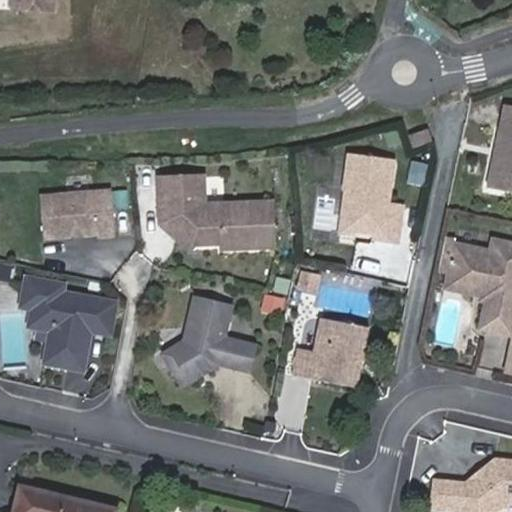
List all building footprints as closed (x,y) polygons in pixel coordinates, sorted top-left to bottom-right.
[(8,0),(7,2),(6,4),(4,7),(45,10),(45,0),(8,0)] [(511,106),(505,105),(488,188),(511,193),(511,106)] [(411,135),(414,148),(431,143),(428,131),(411,135)] [(395,161),(350,155),(346,190),(353,191),(349,217),(360,231),(385,234),(384,241),(400,244),(404,206),(390,204),(395,161)] [(204,177),(160,179),(161,208),(178,208),(179,216),(185,223),(177,229),(189,245),(222,243),(223,249),(274,246),(272,202),(205,205),(204,177)] [(353,191),(346,190),(340,233),(384,241),(385,234),(360,231),(349,217),(353,191)] [(112,191),(41,196),(45,238),(98,234),(99,238),(116,237),(112,191)] [(178,208),(161,208),(162,221),(184,249),(189,245),(177,229),(185,223),(179,216),(178,208)] [(490,251),(453,244),(446,279),(483,287),(482,296),(480,302),(486,303),(481,329),(511,335),(511,243),(493,240),(490,251)] [(315,295),(320,275),(298,270),(293,289),(315,295)] [(64,285),(27,277),(23,300),(40,303),(37,321),(52,323),(48,346),(45,362),(82,370),(90,330),(91,326),(111,330),(116,303),(75,295),(74,300),(62,298),(63,293),(64,285)] [(444,288),(482,296),(483,287),(446,279),(444,288)] [(260,295),(258,315),(280,318),(283,298),(260,295)] [(233,309),(194,299),(184,343),(162,356),(182,391),(221,368),(251,375),(257,348),(225,340),(233,309)] [(27,341),(48,346),(52,323),(37,321),(40,303),(23,300),(22,306),(33,308),(27,341)] [(363,364),(369,332),(322,322),(316,356),(300,353),(294,379),(358,392),(362,373),(355,371),(357,363),(363,364)] [(111,330),(91,326),(90,330),(110,334),(111,330)] [(303,327),(298,348),(310,350),(314,329),(303,327)] [(90,351),(84,372),(100,377),(106,356),(90,351)] [(363,364),(357,363),(355,371),(362,373),(363,364)] [(467,484),(435,481),(432,509),(452,511),(500,511),(509,505),(511,505),(511,462),(499,461),(488,469),(493,475),(481,483),(473,480),(467,484)] [(493,475),(488,469),(473,480),(481,483),(493,475)] [(13,511),(114,511),(116,503),(20,482),(13,511)]
